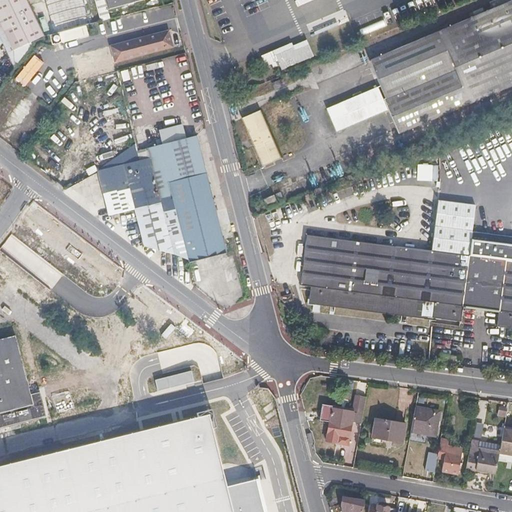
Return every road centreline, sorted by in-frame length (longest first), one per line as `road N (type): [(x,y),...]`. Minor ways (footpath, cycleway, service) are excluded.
road 1 (tertiary): [(188,0),(278,355)]
road 2 (tertiary): [(278,355),(214,317),(0,154)]
road 3 (tertiary): [(511,389),(278,355)]
road 4 (residential): [(511,507),(326,474),(307,479)]
road 5 (residential): [(278,355),(307,479)]
